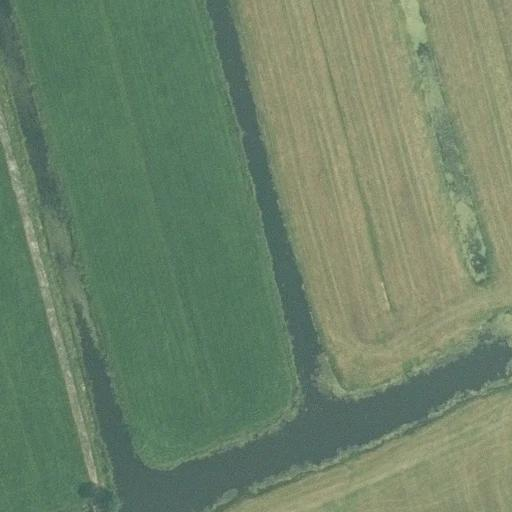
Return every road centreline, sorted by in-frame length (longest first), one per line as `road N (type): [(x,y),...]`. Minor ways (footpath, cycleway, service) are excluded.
road 1 (track): [(98,498),(0,127)]
road 2 (track): [(296,511),(511,411)]
